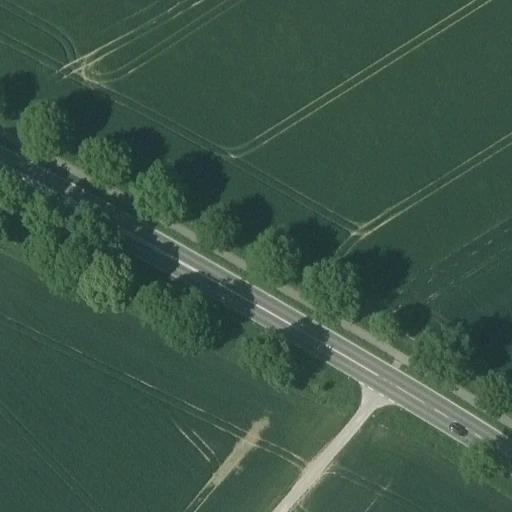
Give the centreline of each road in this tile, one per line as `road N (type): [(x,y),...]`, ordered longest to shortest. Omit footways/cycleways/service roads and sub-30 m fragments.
road 1 (tertiary): [(391,384),(0,172)]
road 2 (unclassified): [(280,511),(391,384)]
road 3 (tertiary): [(511,460),(391,384)]
